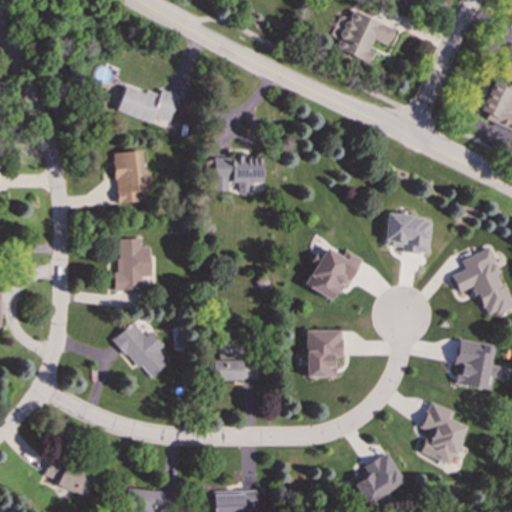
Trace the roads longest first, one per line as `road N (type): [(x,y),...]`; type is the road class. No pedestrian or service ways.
road 1 (residential): [(407,313),(387,395),(350,420),(275,437),(143,434),(42,392)]
road 2 (tertiary): [(133,0),(511,189)]
road 3 (residential): [(0,24),(55,171),(59,304)]
road 4 (residential): [(473,0),(412,136)]
road 5 (residential): [(59,304),(42,392),(0,434)]
